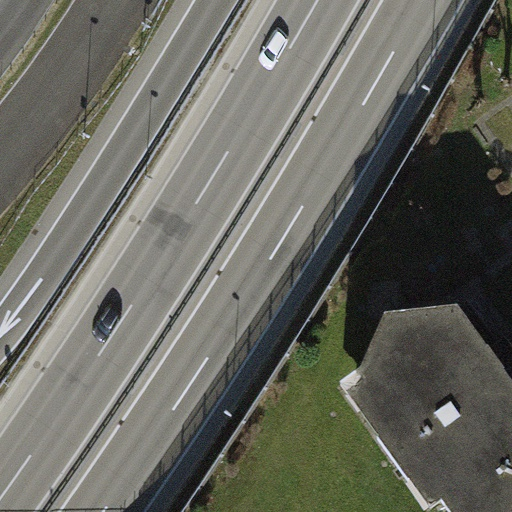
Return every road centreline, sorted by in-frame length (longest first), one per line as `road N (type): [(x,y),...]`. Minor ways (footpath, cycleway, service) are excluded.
road 1 (motorway): [(102,511),(289,230),(423,0)]
road 2 (motorway): [(318,0),(110,340),(0,497)]
road 3 (motorway): [(217,0),(0,335)]
road 4 (unclassified): [(0,161),(117,0)]
